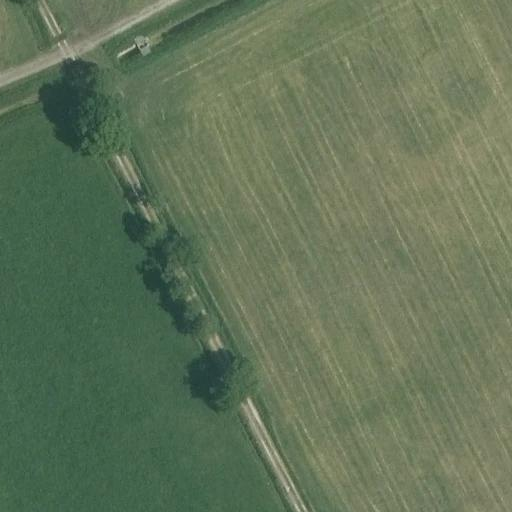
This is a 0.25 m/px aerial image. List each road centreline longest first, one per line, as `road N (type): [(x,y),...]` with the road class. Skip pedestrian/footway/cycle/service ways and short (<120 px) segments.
road 1 (track): [(299,511),(36,0)]
road 2 (track): [(177,0),(0,82)]
